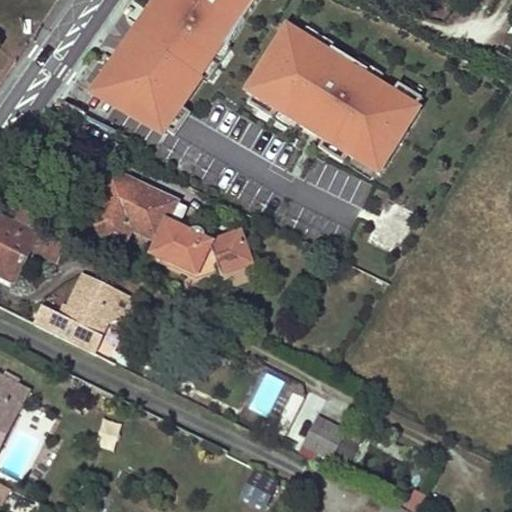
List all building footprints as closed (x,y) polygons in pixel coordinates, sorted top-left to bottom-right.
[(158,0),(139,27),(175,54),(154,84),(187,104),(203,79),(203,78),(200,76),(221,42),(227,46),(227,45),(243,20),(258,0),(158,0)] [(175,54),(139,27),(93,94),(165,135),(168,131),(184,108),(187,104),(154,84),(175,54)] [(286,27),(245,93),(252,97),(276,112),(277,113),(298,126),(303,129),(306,131),(312,122),(322,129),(316,137),(323,141),(347,156),(354,161),(375,174),(378,176),(419,110),(416,109),(392,94),(377,84),(364,76),(367,72),(354,64),(332,50),(331,49),(328,54),(301,36),(286,27)] [(328,54),(331,49),(332,50),(334,46),(306,28),(301,36),(328,54)] [(227,45),(227,46),(221,42),(200,76),(203,78),(203,79),(208,82),(230,47),(227,45)] [(354,64),(367,72),(364,76),(377,84),(382,76),(357,60),(354,64)] [(392,94),(416,109),(421,100),(397,85),(392,94)] [(276,112),(252,97),(246,105),(270,120),(276,112)] [(184,108),(168,131),(173,134),(189,111),(184,108)] [(298,126),(277,113),(272,121),(293,134),(298,126)] [(303,129),(301,133),(314,141),(316,137),(322,129),(312,122),(306,131),(303,129)] [(342,165),(347,156),(323,141),(317,150),(342,165)] [(370,182),(375,174),(354,161),(349,169),(358,175),(370,182)] [(112,173),(98,202),(101,203),(114,175),(112,173)] [(131,230),(159,243),(176,206),(177,204),(114,175),(101,203),(98,202),(84,233),(116,248),(126,228),(131,230)] [(25,204),(16,221),(37,232),(47,215),(25,204)] [(187,211),(176,206),(159,243),(153,256),(197,276),(218,269),(249,258),(241,233),(212,244),(207,242),(206,240),(205,238),(204,236),(201,234),(198,233),(194,233),(190,235),(178,230),(187,211)] [(16,221),(14,221),(12,224),(0,217),(0,276),(14,284),(31,249),(58,263),(67,247),(37,232),(16,221)] [(126,228),(116,248),(121,251),(131,230),(126,228)] [(249,258),(218,269),(221,276),(252,266),(249,258)] [(43,308),(34,325),(93,354),(122,294),(85,276),(65,318),(43,308)] [(268,416),(283,382),(266,374),(251,408),(268,416)] [(0,449),(29,393),(0,376),(0,449)] [(342,434),(315,419),(300,447),(327,462),(342,434)] [(94,442),(105,465),(122,457),(111,434),(94,442)] [(244,499),(265,509),(277,485),(256,475),(244,499)] [(0,503),(4,505),(12,492),(0,485),(0,503)] [(404,509),(412,511),(417,511),(424,497),(410,492),(404,509)] [(407,511),(386,501),(380,511),(407,511)]
